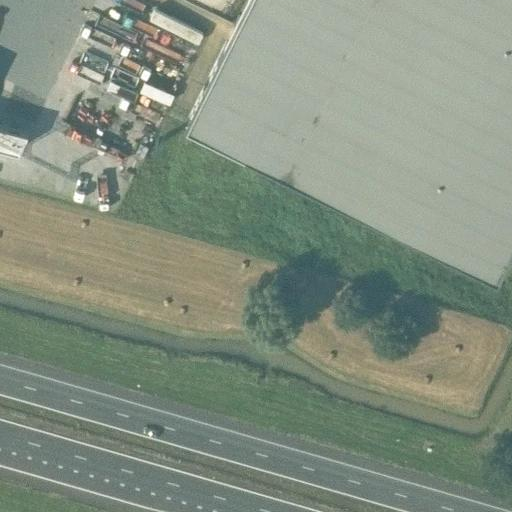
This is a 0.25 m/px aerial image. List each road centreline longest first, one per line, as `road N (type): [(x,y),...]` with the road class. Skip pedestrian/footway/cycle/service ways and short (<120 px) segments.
road 1 (motorway): [(476,511),(0,375)]
road 2 (motorway): [(0,435),(266,511)]
